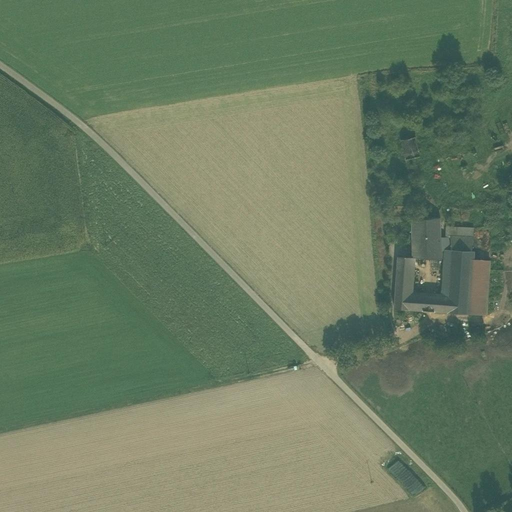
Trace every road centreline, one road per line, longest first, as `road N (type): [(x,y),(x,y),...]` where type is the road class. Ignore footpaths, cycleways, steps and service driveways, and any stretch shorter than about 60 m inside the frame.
road 1 (unclassified): [(467,511),(89,122),(0,64)]
road 2 (track): [(0,433),(323,364)]
